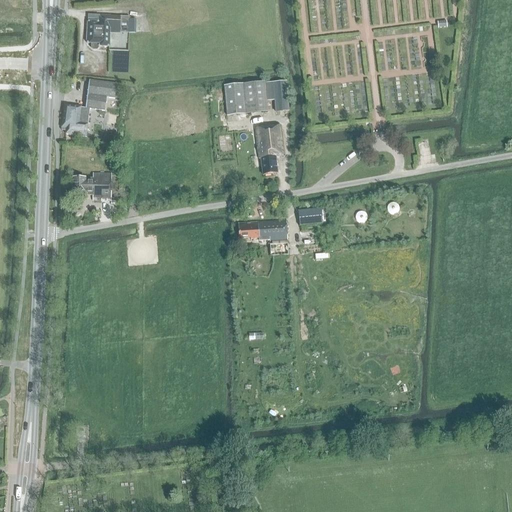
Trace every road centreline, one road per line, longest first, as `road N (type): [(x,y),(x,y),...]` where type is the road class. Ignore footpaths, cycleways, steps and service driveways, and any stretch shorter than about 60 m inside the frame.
road 1 (unclassified): [(40,234),(511,155)]
road 2 (primary): [(40,234),(50,16)]
road 3 (primary): [(31,407),(40,234)]
